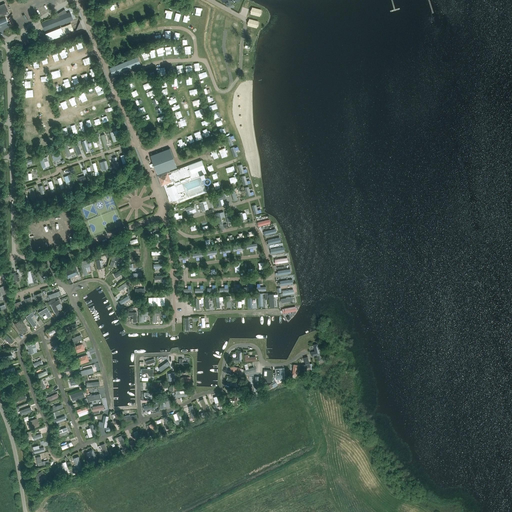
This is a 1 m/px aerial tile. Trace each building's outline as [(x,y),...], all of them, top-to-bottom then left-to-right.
[(0,25),(1,26),(8,23),(5,16),(0,18),(0,16),(9,13),(5,3),(0,5),(0,25)] [(59,16),(42,23),(44,31),(45,30),(46,33),(45,33),(48,41),(64,35),(61,27),(55,30),(54,27),(73,20),(70,12),(67,13),(64,9),(58,14),(59,16)] [(137,57),(109,68),(112,76),(113,76),(141,64),(137,57)] [(146,90),(154,87),(152,82),(144,84),(146,90)] [(94,117),(97,125),(103,123),(100,115),(94,117)] [(114,131),(117,130),(116,127),(109,129),(113,142),(117,141),(114,131)] [(75,151),(74,148),(70,149),(68,144),(64,145),(68,157),(72,155),(71,152),(75,151)] [(170,148),(150,155),(150,156),(151,155),(158,174),(157,174),(167,171),(167,172),(168,172),(168,173),(170,172),(170,170),(177,167),(170,148)] [(52,153),(54,161),(63,158),(61,151),(52,153)] [(170,172),(168,173),(168,172),(167,172),(158,176),(161,185),(166,184),(167,187),(166,187),(170,196),(168,197),(170,202),(178,199),(180,202),(207,192),(202,178),(205,177),(204,173),(206,173),(202,160),(170,172)] [(67,187),(75,184),(71,174),(67,175),(70,181),(66,183),(67,187)] [(248,196),(255,194),(254,191),(251,192),(250,186),(245,187),(248,196)] [(34,187),(29,189),(34,201),(39,199),(34,187)] [(200,202),(202,211),(209,209),(208,200),(200,202)] [(262,212),(261,209),(259,210),(257,204),(252,205),(255,214),(262,212)] [(269,240),(270,245),(283,241),(281,236),(269,240)] [(140,257),(135,258),(135,252),(131,252),(132,261),(141,261),(140,257)] [(120,262),(121,258),(112,255),(109,266),(113,267),(115,260),(120,262)] [(89,259),(80,261),(84,275),(88,274),(86,267),(91,266),(89,259)] [(67,279),(79,274),(76,267),(64,271),(67,279)] [(123,276),(127,273),(123,268),(114,274),(116,278),(122,274),(123,276)] [(16,275),(15,272),(13,272),(11,273),(13,285),(15,286),(17,285),(17,281),(18,281),(20,280),(19,274),(17,274),(16,275)] [(129,284),(127,281),(117,288),(119,291),(126,286),(128,290),(131,288),(129,284)] [(38,303),(44,301),(41,293),(34,295),(38,303)] [(27,307),(34,305),(31,297),(24,299),(27,307)] [(165,305),(164,297),(148,297),(149,306),(165,305)] [(56,305),(61,303),(59,299),(56,301),(50,304),(56,314),(60,313),(56,305)] [(17,311),(24,309),(21,301),(14,303),(17,311)] [(48,318),(52,316),(47,308),(38,313),(40,316),(45,313),(48,318)] [(144,316),(148,316),(148,311),(139,311),(139,322),(144,322),(144,316)] [(161,315),(161,311),(152,311),(152,322),(157,322),(157,315),(161,315)] [(137,322),(137,312),(128,312),(128,316),(132,316),(132,317),(133,317),(133,322),(137,322)] [(34,315),(32,313),(26,317),(33,327),(37,325),(31,317),(34,315)] [(24,332),(28,330),(21,319),(14,324),(21,334),(24,332)] [(69,329),(78,326),(76,321),(67,324),(69,329)] [(8,333),(2,337),(7,345),(13,341),(8,333)] [(53,347),(63,343),(62,338),(52,341),(53,347)] [(36,343),(28,345),(31,354),(38,352),(36,343)] [(75,354),(85,350),(83,343),(72,347),(75,354)] [(311,351),(313,356),(321,354),(319,343),(310,346),(312,351),(311,351)] [(241,362),(242,351),(237,351),(237,357),(232,357),(232,361),(241,362)] [(79,365),(89,361),(87,354),(76,358),(79,365)] [(183,363),(183,359),(179,359),(179,366),(188,367),(188,363),(183,363)] [(160,363),(163,368),(171,363),(168,360),(165,362),(164,360),(160,363)] [(249,363),(246,364),(248,373),(258,370),(256,366),(250,368),(249,363)] [(275,379),(285,379),(284,368),(279,368),(279,375),(275,375),(275,379)] [(38,379),(49,373),(47,370),(36,375),(38,379)] [(71,385),(81,384),(80,377),(70,379),(71,385)] [(160,391),(164,391),(164,382),(152,382),(152,386),(160,386),(160,391)] [(84,390),(71,394),(73,401),(86,396),(84,390)] [(144,392),(144,397),(150,397),(150,398),(150,399),(153,399),(153,401),(157,401),(157,397),(156,397),(156,393),(144,392)] [(79,414),(90,409),(89,405),(78,410),(79,414)] [(189,406),(193,418),(198,416),(193,405),(189,406)] [(32,406),(20,410),(22,415),(33,411),(32,406)] [(30,430),(40,426),(37,418),(27,422),(30,430)] [(149,435),(157,432),(152,423),(148,425),(151,430),(148,432),(149,435)] [(67,427),(58,430),(60,437),(69,434),(67,427)] [(138,442),(142,441),(139,431),(134,432),(138,442)] [(91,456),(88,458),(90,462),(97,459),(93,449),(89,451),(91,456)] [(48,460),(42,462),(41,456),(36,457),(38,466),(49,464),(48,460)] [(78,470),(83,468),(79,456),(73,458),(78,470)] [(68,462),(61,463),(63,473),(69,472),(68,462)] [(40,477),(45,474),(42,471),(34,475),(38,483),(42,481),(40,477)]
